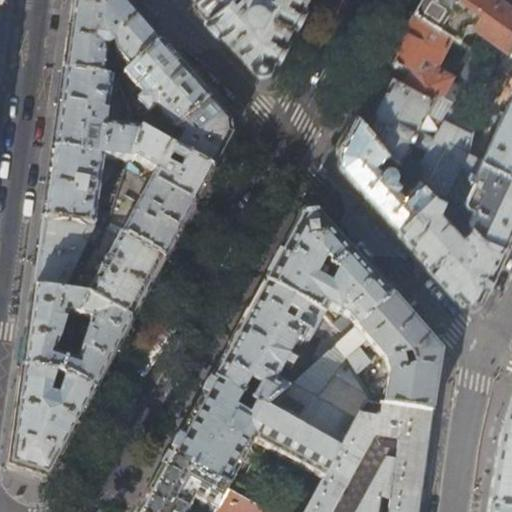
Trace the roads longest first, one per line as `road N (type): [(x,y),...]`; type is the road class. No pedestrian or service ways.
road 1 (tertiary): [(288,145),(116,459)]
road 2 (residential): [(483,352),(288,145)]
road 3 (tertiary): [(0,275),(39,0)]
road 4 (residential): [(159,0),(288,145)]
road 5 (tertiary): [(367,0),(288,145)]
road 6 (residential): [(453,511),(483,352)]
